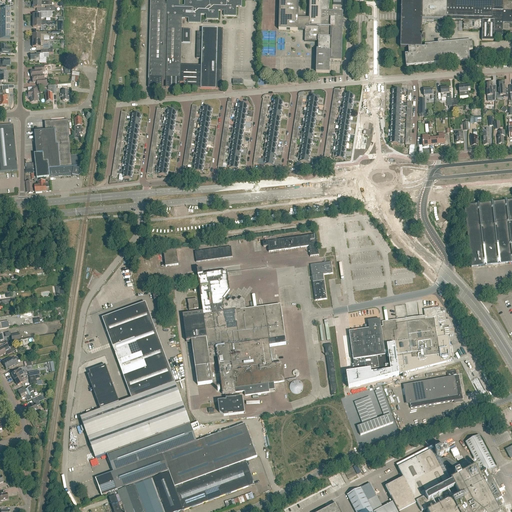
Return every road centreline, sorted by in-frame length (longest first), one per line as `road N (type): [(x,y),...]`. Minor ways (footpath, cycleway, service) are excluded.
road 1 (unclassified): [(79,511),(64,480),(83,314),(137,234),(138,206)]
road 2 (unclassified): [(511,396),(332,465),(245,511)]
road 3 (secondary): [(138,206),(366,189)]
road 4 (secondary): [(364,168),(137,194)]
road 5 (secondary): [(0,219),(138,206)]
road 6 (residential): [(375,81),(511,68)]
